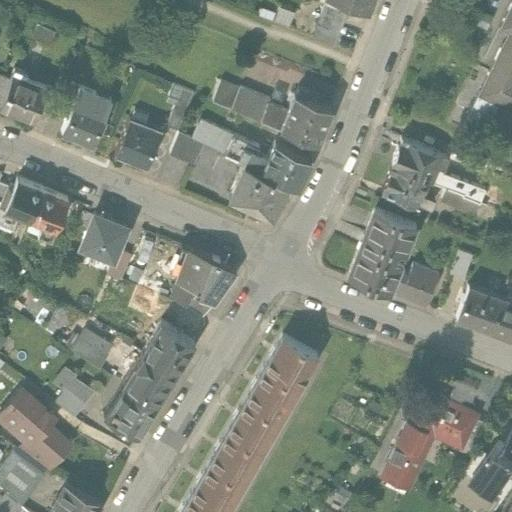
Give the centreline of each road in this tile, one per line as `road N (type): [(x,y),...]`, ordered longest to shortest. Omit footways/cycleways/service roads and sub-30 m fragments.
road 1 (residential): [(0,144),(242,237),(278,264)]
road 2 (residential): [(399,0),(333,164),(278,264)]
road 3 (residential): [(278,264),(128,511)]
road 4 (residential): [(278,264),(511,361)]
